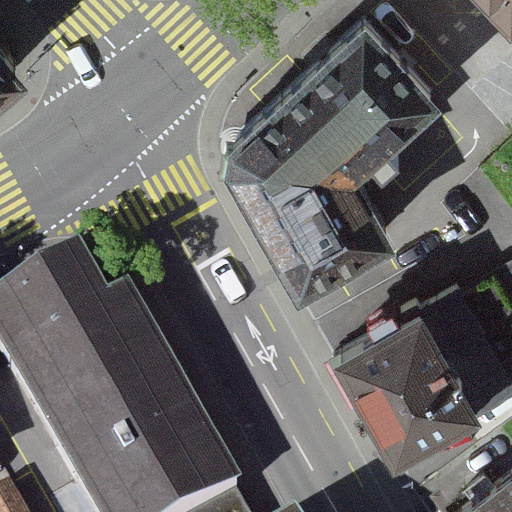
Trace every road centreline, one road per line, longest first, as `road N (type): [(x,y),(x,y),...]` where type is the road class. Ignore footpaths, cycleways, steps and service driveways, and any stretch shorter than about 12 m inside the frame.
road 1 (tertiary): [(337,511),(136,161),(127,111)]
road 2 (secondary): [(127,111),(245,0)]
road 3 (secondary): [(0,205),(127,111)]
road 4 (residential): [(66,0),(117,54),(127,111)]
